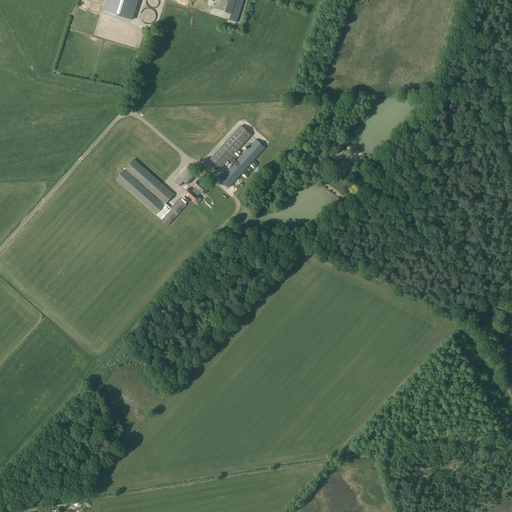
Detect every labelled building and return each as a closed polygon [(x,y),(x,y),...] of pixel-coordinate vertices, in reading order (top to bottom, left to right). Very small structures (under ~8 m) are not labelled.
[(134,19),(140,0),(104,0),(101,9),(134,19)] [(214,2),(221,4),(218,12),(230,15),(234,0),(207,0),(207,1),(214,4),(214,2)] [(240,125),(210,159),(221,169),(252,135),(240,125)] [(228,187),(264,148),(256,140),(220,180),(228,187)] [(342,161),(340,159),(346,153),(342,149),(334,157),(338,161),(340,163),(337,166),(339,168),(338,169),(341,173),(343,171),(345,173),(350,169),(342,161)] [(312,167),(319,162),(316,157),(309,163),(312,167)] [(171,208),(166,204),(174,194),(134,159),(116,179),(156,215),(161,219),(160,219),(168,226),(187,205),(179,198),(171,208)] [(187,184),(197,172),(189,165),(174,182),(179,186),(183,181),(187,184)] [(201,193),(206,187),(198,180),(193,186),(201,193)] [(194,202),(199,196),(189,188),(184,193),(194,202)]
